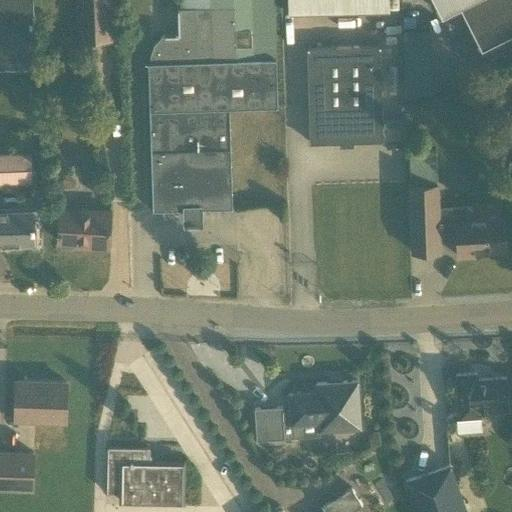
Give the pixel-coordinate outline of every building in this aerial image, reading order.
[(34,0),(0,0),(0,62),(36,61),(34,0)] [(77,0),(79,39),(112,38),(110,0),(77,0)] [(150,54),(151,62),(148,62),(149,110),(150,130),(153,210),(232,208),(229,107),(277,105),(274,0),(180,0),(180,8),(177,8),(178,35),(161,35),(155,43),(150,54)] [(287,0),(288,11),(399,8),(398,0),(287,0)] [(434,0),(442,15),(461,5),(471,0),(434,0)] [(511,0),(471,0),(461,5),(481,47),(511,31),(511,0)] [(432,93),(430,29),(404,30),(406,94),(432,93)] [(307,48),(309,143),(383,140),(380,46),(307,48)] [(437,206),(437,185),(436,148),(408,149),(412,251),(440,250),(439,241),(456,240),(457,256),(458,257),(474,256),(474,252),(506,250),(504,218),(472,219),(472,204),(437,206)] [(0,152),(0,182),(32,182),(31,151),(0,152)] [(79,242),(79,241),(86,241),(86,247),(108,248),(110,211),(59,208),(58,241),(79,242)] [(0,210),(0,242),(34,242),(33,209),(0,210)] [(477,372),(456,374),(458,394),(455,397),(456,407),(459,410),(460,418),(457,422),(458,432),(481,430),(480,412),(508,410),(506,376),(478,379),(477,372)] [(28,380),(28,386),(16,385),(15,419),(66,421),(67,382),(28,380)] [(254,408),(256,440),(284,438),(283,420),(291,420),(291,423),(318,421),(319,429),(360,426),(357,380),(316,383),(316,391),(313,391),(311,389),(302,390),(300,392),(289,393),(290,410),(282,410),(282,406),(254,408)] [(150,447),(107,446),(107,493),(121,493),(121,503),(182,503),(183,462),(150,462),(150,447)] [(0,451),(0,487),(33,489),(35,453),(0,451)] [(466,511),(450,464),(405,480),(415,511),(466,511)] [(322,506),(326,511),(349,511),(362,504),(351,487),(322,506)]
